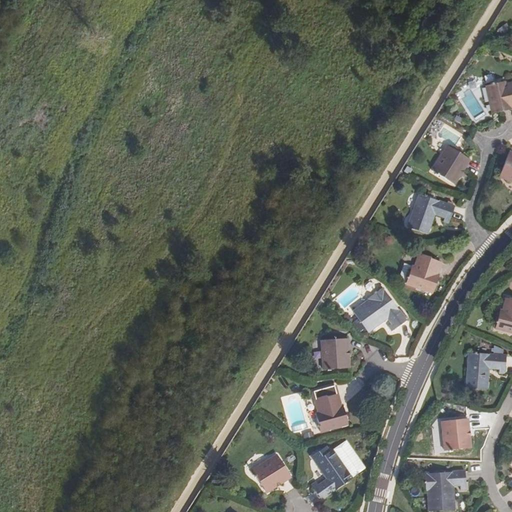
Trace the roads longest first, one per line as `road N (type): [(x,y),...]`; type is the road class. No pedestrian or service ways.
road 1 (track): [(178,511),(498,0)]
road 2 (tertiary): [(417,379),(489,257)]
road 3 (tertiary): [(375,511),(417,379)]
road 4 (residential): [(511,395),(484,457),(506,511)]
road 5 (residential): [(489,257),(470,217),(490,145)]
